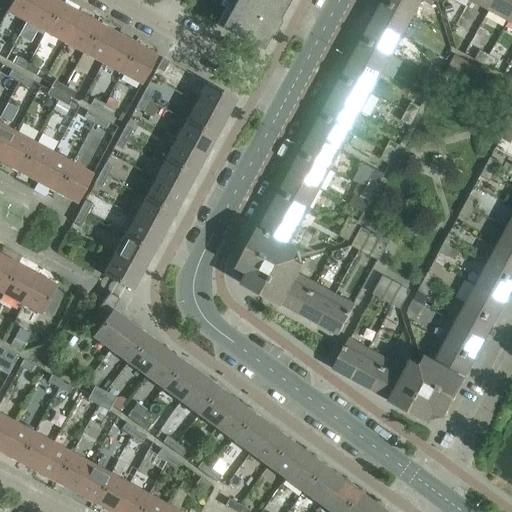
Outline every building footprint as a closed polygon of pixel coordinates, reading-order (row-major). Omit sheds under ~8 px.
[(12,0),(6,11),(26,22),(37,0),(12,0)] [(45,32),(60,3),(54,0),(37,0),(26,22),(45,32)] [(236,0),(228,15),(221,28),(262,50),(270,36),(273,35),(280,22),(279,19),(289,0),(236,0)] [(383,0),(383,1),(413,18),(422,0),(383,0)] [(470,0),(489,10),(494,0),(470,0)] [(511,0),(494,0),(489,10),(508,21),(511,13),(511,0)] [(373,20),(403,36),(413,18),(383,1),(373,20)] [(64,42),(80,14),(60,3),(45,32),(64,42)] [(83,53),(99,24),(80,14),(64,42),(83,53)] [(362,39),(393,55),(403,36),(373,20),(362,39)] [(103,63),(118,34),(99,24),(83,53),(103,63)] [(458,25),(453,34),(462,39),(467,30),(458,25)] [(122,74),(137,45),(118,34),(103,63),(122,74)] [(352,58),(382,74),(393,55),(362,39),(352,58)] [(141,84),(157,55),(137,45),(122,74),(141,84)] [(480,50),(475,60),(484,65),(489,55),(480,50)] [(445,74),(473,88),(483,70),(455,55),(445,74)] [(494,70),(499,60),(489,55),(484,65),(494,70)] [(18,57),(14,64),(24,70),(28,63),(18,57)] [(162,58),(156,69),(163,73),(169,62),(162,58)] [(342,77),(372,93),(382,74),(352,58),(342,77)] [(35,76),(39,69),(28,63),(24,70),(35,76)] [(442,69),(432,64),(427,74),(436,79),(442,69)] [(11,70),(7,77),(17,82),(21,75),(11,70)] [(422,83),(432,88),(436,79),(427,74),(422,83)] [(28,88),(32,81),(21,75),(17,82),(28,88)] [(331,96),(362,112),(372,93),(342,77),(331,96)] [(54,81),(51,88),(61,93),(65,87),(54,81)] [(236,98),(207,83),(197,102),(226,118),(236,98)] [(61,93),(72,99),(75,92),(65,87),(61,93)] [(154,90),(147,87),(141,97),(148,101),(154,90)] [(51,88),(47,95),(57,100),(61,93),(51,88)] [(57,100),(68,106),(72,99),(61,93),(57,100)] [(321,115),(351,131),(362,112),(331,96),(321,115)] [(135,108),(142,111),(148,101),(141,97),(135,108)] [(94,99),(90,106),(101,112),(105,105),(94,99)] [(57,100),(53,109),(64,115),(69,106),(68,106),(57,100)] [(186,121),(215,137),(226,118),(197,102),(186,121)] [(421,108),(411,103),(406,112),(416,117),(421,108)] [(111,117),(115,110),(105,105),(101,112),(111,117)] [(87,111),(83,118),(95,124),(98,117),(87,111)] [(401,121),(411,126),(416,117),(406,112),(401,121)] [(351,131),(321,115),(311,134),(341,150),(351,131)] [(104,130),(108,123),(98,117),(95,124),(104,130)] [(176,140),(205,156),(215,137),(186,121),(176,140)] [(0,160),(15,133),(0,124),(0,160)] [(133,128),(126,125),(120,135),(127,139),(133,128)] [(501,138),(511,143),(511,140),(511,132),(506,129),(501,138)] [(0,161),(19,172),(34,143),(15,133),(0,160),(0,161)] [(341,150),(311,134),(300,153),(331,169),(341,150)] [(115,146),(122,149),(127,139),(120,135),(115,146)] [(73,138),(67,149),(76,154),(82,142),(73,138)] [(165,160),(194,175),(205,156),(176,140),(165,160)] [(400,146),(391,141),(386,150),(395,155),(400,146)] [(38,182),(54,153),(34,143),(19,172),(38,182)] [(381,159),(390,164),(395,155),(386,150),(381,159)] [(57,193),(73,164),(54,153),(38,182),(57,193)] [(331,169),(300,153),(290,172),(320,188),(331,169)] [(500,163),(491,158),(486,167),(495,172),(500,163)] [(155,179),(184,195),(194,175),(165,160),(155,179)] [(112,167),(105,163),(99,174),(107,178),(112,167)] [(77,203),(92,174),(73,164),(57,193),(77,203)] [(481,176),(490,181),(495,172),(486,167),(481,176)] [(370,179),(365,188),(374,193),(379,184),(385,174),(375,169),(370,179)] [(320,188),(290,172),(280,191),(310,207),(320,188)] [(94,184),(101,188),(107,178),(99,174),(94,184)] [(145,198),(173,214),(184,195),(155,179),(145,198)] [(360,197),(370,202),(374,193),(365,188),(360,197)] [(310,207),(280,191),(270,210),(300,226),(310,207)] [(479,201),(470,196),(465,205),(474,210),(479,201)] [(134,217),(163,233),(173,214),(145,198),(134,217)] [(92,205),(85,201),(79,212),(86,216),(92,205)] [(460,214),(469,219),(474,210),(465,205),(460,214)] [(270,210),(260,228),(290,245),(300,226),(270,210)] [(73,222),(80,226),(86,216),(79,212),(73,222)] [(163,233),(134,217),(124,237),(153,252),(163,233)] [(359,222),(349,217),(344,226),(354,231),(359,222)] [(339,235),(349,241),(354,231),(344,226),(339,235)] [(246,276),(244,280),(282,300),(280,305),(281,304),(282,304),(298,274),(304,264),(303,262),(300,250),(290,245),(260,228),(258,228),(257,229),(262,232),(242,270),(244,272),(246,276)] [(379,261),(389,242),(362,228),(352,246),(379,261)] [(497,247),(511,254),(511,230),(507,228),(497,247)] [(459,239),(450,234),(445,243),(454,248),(459,239)] [(113,256),(142,271),(153,252),(124,237),(113,256)] [(440,252),(449,257),(454,248),(445,243),(440,252)] [(511,254),(497,247),(487,266),(511,279),(511,254)] [(0,254),(0,292),(2,293),(18,264),(0,254)] [(103,275),(132,291),(142,271),(113,256),(103,275)] [(21,304),(37,275),(18,264),(2,293),(21,304)] [(476,285),(507,301),(511,291),(511,279),(487,266),(476,285)] [(438,277),(429,272),(424,281),(433,286),(438,277)] [(301,315),(317,284),(298,274),(282,304),(301,315)] [(55,288),(56,285),(37,275),(21,304),(41,314),(43,310),(55,288)] [(410,291),(383,276),(373,294),(401,309),(410,291)] [(419,290),(428,295),(433,286),(424,281),(419,290)] [(320,325),(336,295),(317,284),(301,315),(320,325)] [(507,301),(476,285),(466,304),(497,320),(507,301)] [(55,288),(43,310),(52,314),(64,293),(55,288)] [(105,320),(92,336),(111,350),(130,323),(112,310),(113,308),(119,298),(109,293),(95,312),(105,320)] [(339,335),(355,305),(336,295),(320,325),(339,335)] [(408,310),(417,315),(423,305),(413,300),(408,310)] [(456,323),(486,339),(497,320),(466,304),(456,323)] [(128,362),(147,336),(130,323),(111,350),(128,362)] [(486,339),(456,323),(446,342),(476,358),(486,339)] [(145,375),(165,349),(147,336),(128,362),(145,375)] [(349,338),(333,369),(352,379),(368,349),(349,338)] [(14,339),(10,346),(21,351),(25,344),(14,339)] [(465,370),(469,372),(476,358),(446,342),(435,361),(462,376),(465,370)] [(163,388),(182,362),(165,349),(145,375),(163,388)] [(368,349),(352,379),(371,389),(387,359),(368,349)] [(7,351),(3,358),(14,364),(18,357),(7,351)] [(421,358),(413,360),(411,359),(406,369),(390,400),(389,401),(391,402),(393,398),(431,418),(433,415),(438,413),(441,415),(462,376),(435,361),(425,355),(425,357),(421,358)] [(387,359),(371,389),(390,400),(406,369),(387,359)] [(19,367),(30,373),(34,365),(23,360),(19,367)] [(180,401),(200,375),(182,362),(163,388),(180,401)] [(51,375),(48,382),(58,388),(62,381),(51,375)] [(198,414),(217,388),(200,375),(180,401),(198,414)] [(69,393),(73,386),(62,381),(58,388),(69,393)] [(95,386),(91,393),(101,399),(105,392),(95,386)] [(215,427),(235,400),(217,388),(198,414),(215,427)] [(101,399),(112,405),(116,398),(105,392),(101,399)] [(91,393),(87,400),(98,406),(101,399),(91,393)] [(98,406),(108,411),(112,405),(101,399),(98,406)] [(233,440),(252,413),(235,400),(215,427),(233,440)] [(132,410),(127,417),(137,424),(141,417),(132,410)] [(250,453),(270,426),(252,413),(233,440),(250,453)] [(0,414),(0,449),(15,422),(0,414)] [(146,431),(151,424),(141,417),(137,424),(146,431)] [(15,422),(0,449),(0,451),(18,462),(34,433),(15,422)] [(126,423),(121,429),(131,436),(135,430),(126,423)] [(268,465),(287,439),(270,426),(250,453),(268,465)] [(140,444),(145,437),(135,430),(131,436),(140,444)] [(34,433),(18,462),(37,472),(53,443),(34,433)] [(167,436),(162,443),(172,449),(176,443),(167,436)] [(285,478),(305,452),(287,439),(268,465),(285,478)] [(53,443),(37,472),(56,482),(72,454),(53,443)] [(182,457),(186,450),(176,443),(172,449),(182,457)] [(161,449),(156,455),(166,462),(171,456),(161,449)] [(303,491),(322,465),(305,452),(285,478),(303,491)] [(72,454),(56,482),(75,493),(91,464),(72,454)] [(176,470),(180,463),(171,456),(166,462),(176,470)] [(202,462),(197,468),(207,475),(211,469),(202,462)] [(91,464),(75,493),(95,503),(110,474),(91,464)] [(320,504),(340,478),(322,465),(303,491),(320,504)] [(216,482),(221,476),(211,469),(207,475),(216,482)] [(110,474),(95,503),(110,511),(114,511),(129,485),(110,474)] [(200,478),(195,484),(205,491),(210,485),(200,478)] [(330,511),(341,511),(357,491),(340,478),(320,504),(330,511)] [(129,485),(114,511),(139,511),(148,495),(129,485)] [(368,511),(375,504),(357,491),(341,511),(368,511)] [(148,495),(139,511),(163,511),(167,505),(148,495)] [(229,499),(225,506),(235,511),(239,505),(229,499)]
